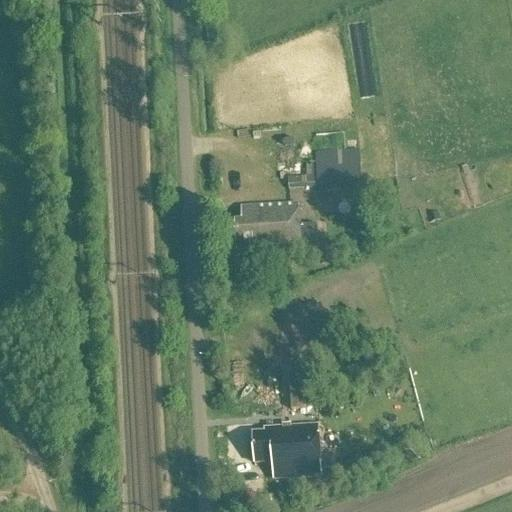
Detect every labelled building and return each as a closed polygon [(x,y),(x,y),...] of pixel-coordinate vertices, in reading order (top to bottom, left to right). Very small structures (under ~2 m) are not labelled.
[(307,180),(288,181),(289,193),(361,188),(358,152),(315,155),(316,167),(306,168),(306,170),(307,180)] [(317,228),(300,229),(298,207),(241,211),(242,224),(233,226),(235,257),(267,255),(267,257),(301,255),(301,250),(318,248),(317,228)] [(273,264),(264,264),(265,276),(273,275),(273,264)] [(290,377),(292,413),(318,412),(316,375),(290,377)] [(273,482),(321,480),(318,429),(263,431),(263,436),(251,437),(253,468),(273,467),(273,482)] [(283,511),(278,494),(261,500),(265,511),(283,511)]
